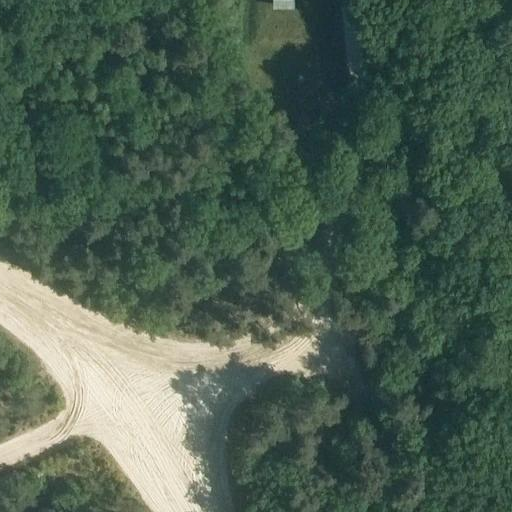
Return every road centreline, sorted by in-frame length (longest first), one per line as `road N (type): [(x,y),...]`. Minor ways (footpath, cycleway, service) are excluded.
road 1 (track): [(0,286),(155,397),(286,345),(317,304),(345,203),(356,120),(354,41)]
road 2 (track): [(0,458),(155,397)]
road 3 (track): [(200,511),(155,397)]
